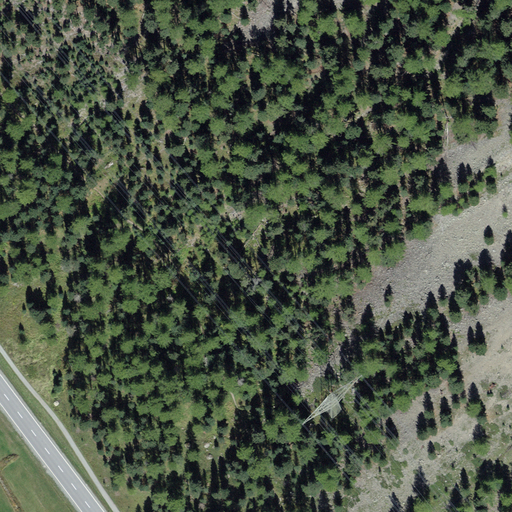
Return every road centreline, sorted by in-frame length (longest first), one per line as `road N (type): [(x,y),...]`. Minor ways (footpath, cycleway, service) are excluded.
road 1 (track): [(0,346),(117,511)]
road 2 (primary): [(93,511),(0,388)]
